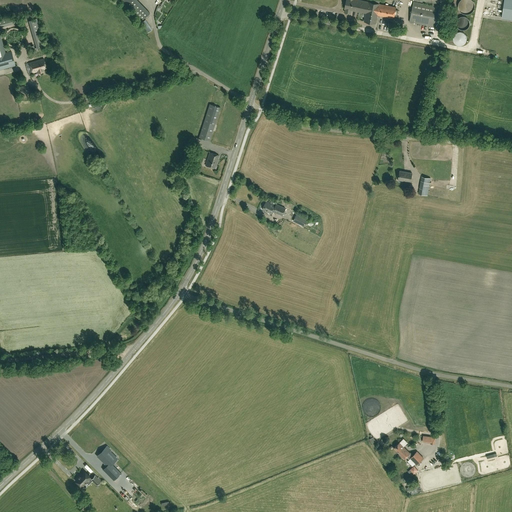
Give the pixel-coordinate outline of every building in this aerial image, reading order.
[(131,0),(128,5),(142,20),(149,12),(137,0),(131,0)] [(360,0),(346,0),(345,9),(346,9),(345,12),(350,13),(351,10),(366,13),(364,21),(376,23),(377,15),(394,18),(394,16),(397,16),(398,10),(396,10),(396,7),(379,4),(368,2),(360,0)] [(442,20),(445,0),(413,0),(414,0),(432,4),(432,5),(413,1),(409,21),(435,26),(436,19),(442,20)] [(511,0),(504,0),(502,18),(511,19),(511,0)] [(0,26),(12,24),(11,16),(0,18),(0,26)] [(147,32),(152,29),(145,19),(140,23),(147,32)] [(0,68),(15,64),(11,51),(5,53),(0,34),(0,68)] [(39,72),(44,71),(43,70),(47,69),(44,59),(29,63),(32,73),(39,71),(39,72)] [(30,92),(28,84),(16,87),(18,94),(25,92),(26,93),(30,92)] [(209,141),(220,107),(210,104),(199,137),(209,141)] [(216,166),(218,158),(217,158),(218,155),(210,152),(205,165),(214,168),(215,165),(216,166)] [(411,182),(412,173),(400,171),(398,179),(411,182)] [(422,177),(419,194),(427,196),(430,178),(422,177)] [(426,201),(422,200),(420,208),(453,213),(454,206),(438,204),(439,199),(426,197),(426,201)] [(275,206),(266,201),(263,209),(272,213),(273,211),(282,215),(285,208),(276,204),(275,206)] [(302,217),(296,215),(293,220),(299,223),(302,217)] [(399,442),(394,448),(399,454),(403,450),(405,452),(407,450),(404,447),(399,442)] [(108,451),(110,450),(107,447),(98,456),(107,465),(102,469),(113,480),(121,473),(111,463),(112,462),(111,461),(115,457),(108,451)] [(403,450),(399,454),(404,459),(406,456),(409,459),(410,458),(413,455),(410,452),(410,453),(407,450),(405,452),(403,450)] [(413,455),(410,458),(415,463),(417,465),(420,461),(423,458),(417,451),(413,455)] [(436,469),(432,463),(427,465),(430,472),(436,469)] [(414,472),(418,468),(414,464),(410,467),(414,472)] [(90,477),(83,470),(79,475),(80,475),(75,480),(82,487),(86,482),(90,477)] [(98,478),(95,475),(91,479),(97,485),(101,481),(98,478)]
